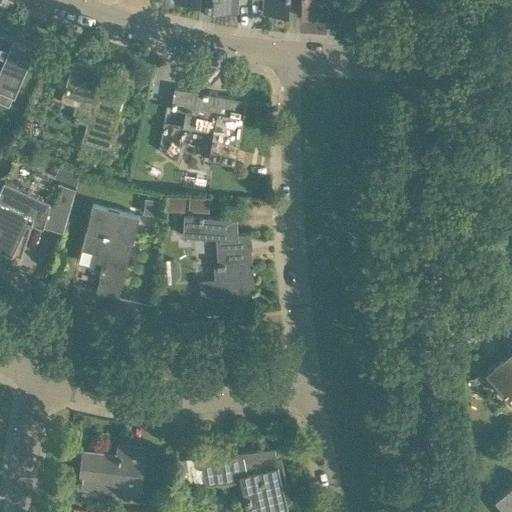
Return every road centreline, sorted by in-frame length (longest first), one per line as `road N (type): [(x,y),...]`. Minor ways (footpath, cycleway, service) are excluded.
road 1 (tertiary): [(439,511),(421,348),(426,68)]
road 2 (residential): [(303,392),(291,268),(287,59)]
road 3 (residential): [(303,392),(202,406),(114,402),(35,374)]
road 4 (residential): [(287,59),(127,26)]
road 5 (residential): [(426,68),(287,59)]
road 6 (residential): [(16,511),(35,374)]
road 7 (residential): [(324,511),(303,392)]
